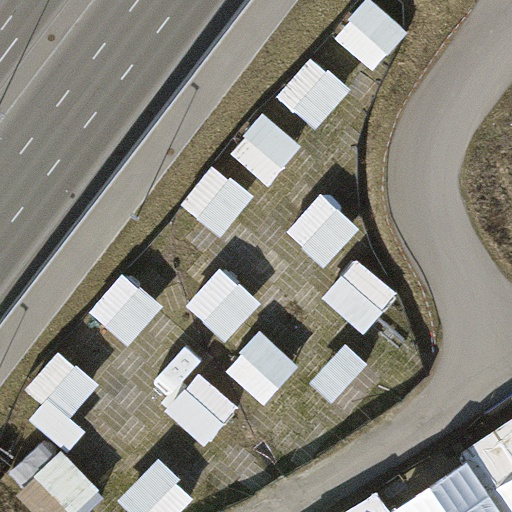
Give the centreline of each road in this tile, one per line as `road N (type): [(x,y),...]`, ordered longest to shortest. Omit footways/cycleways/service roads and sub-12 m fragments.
road 1 (unclassified): [(511,18),(441,113),(419,179),(429,240),(444,267),(511,344)]
road 2 (secondary): [(0,233),(177,0)]
road 3 (unclassified): [(260,511),(511,363)]
